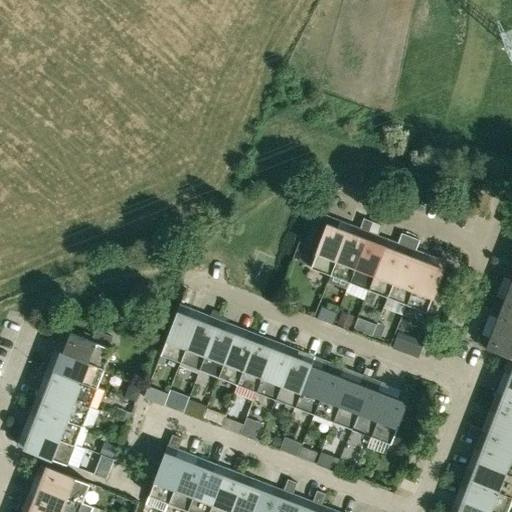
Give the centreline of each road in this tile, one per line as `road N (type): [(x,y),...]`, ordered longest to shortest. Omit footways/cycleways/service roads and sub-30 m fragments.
road 1 (residential): [(411,511),(165,415),(153,417),(121,463)]
road 2 (residential): [(437,374),(196,280)]
road 3 (residential): [(484,247),(329,187)]
road 4 (residential): [(419,511),(466,387),(437,374)]
road 5 (residential): [(437,374),(484,247)]
